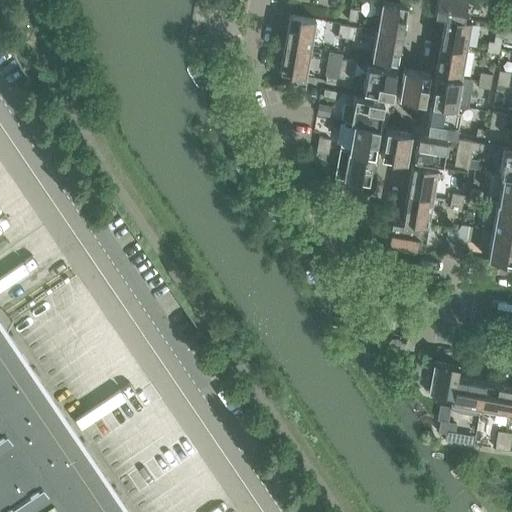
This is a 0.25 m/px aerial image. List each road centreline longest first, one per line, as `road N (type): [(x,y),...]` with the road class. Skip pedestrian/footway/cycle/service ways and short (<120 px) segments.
road 1 (unclassified): [(284,511),(0,91)]
road 2 (residential): [(331,233),(386,202),(395,127),(419,68),(419,0)]
road 3 (residential): [(331,233),(243,86),(256,0)]
road 4 (residential): [(511,316),(373,290),(331,233)]
